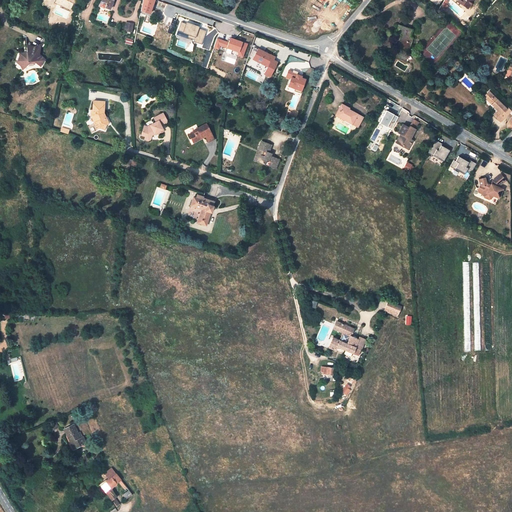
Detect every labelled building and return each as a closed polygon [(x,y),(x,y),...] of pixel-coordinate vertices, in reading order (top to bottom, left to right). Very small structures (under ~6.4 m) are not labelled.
[(55,0),(54,3),(74,12),(75,4),(65,0),(55,0)] [(102,0),(102,1),(106,3),(105,7),(110,9),(113,0),(102,0)] [(154,0),(142,0),(141,10),(150,13),(154,0)] [(187,23),(181,21),(179,30),(189,33),(187,37),(194,39),(193,41),(202,45),(207,31),(200,28),(200,26),(188,20),(187,23)] [(133,24),(126,22),(124,30),(125,30),(130,31),(131,32),(133,24)] [(412,30),(399,25),(396,32),(403,35),(399,46),(408,50),(413,38),(410,37),(412,30)] [(217,38),(214,48),(221,50),(222,47),(232,50),(231,55),(243,58),(248,44),(230,37),(228,43),(217,38)] [(34,46),(40,51),(41,46),(44,43),(34,46)] [(40,51),(34,46),(27,47),(27,53),(25,54),(24,53),(19,55),(20,61),(18,63),(24,69),(28,64),(36,63),(39,66),(45,59),(40,54),(40,51)] [(273,60),(269,58),(270,55),(258,48),(253,58),(268,66),(264,73),(270,76),(277,62),(273,60)] [(293,71),(289,69),(286,78),(290,79),(288,86),(295,88),(295,91),(303,93),(308,79),(304,78),(305,75),(299,74),(300,71),(294,69),(293,71)] [(508,108),(506,109),(490,93),(486,97),(489,100),(492,103),(492,104),(495,107),(498,111),(494,115),(497,118),(498,117),(501,120),(511,111),(508,108)] [(105,118),(104,115),(104,113),(105,102),(93,101),(93,110),(92,115),(96,122),(94,123),(97,129),(100,128),(105,129),(106,125),(109,123),(106,117),(105,118)] [(337,116),(358,127),(363,117),(349,109),(348,110),(342,107),(337,116)] [(143,128),(141,135),(146,136),(145,139),(148,141),(150,139),(152,135),(155,133),(158,132),(158,133),(159,134),(164,131),(161,125),(167,121),(163,113),(154,118),(156,122),(150,125),(151,128),(147,129),(143,128)] [(413,119),(411,125),(417,127),(419,121),(413,119)] [(206,123),(197,128),(197,130),(194,132),(189,134),(192,140),(197,138),(198,139),(205,135),(205,136),(209,142),(214,139),(206,123)] [(415,129),(410,126),(408,128),(406,128),(407,127),(403,124),(398,132),(400,134),(401,134),(400,136),(399,136),(397,140),(403,143),(402,146),(408,149),(413,140),(410,139),(415,129)] [(260,144),(258,149),(262,150),(260,154),(259,154),(256,161),(265,164),(267,159),(271,161),(269,166),(276,168),(279,159),(271,156),(268,155),(269,152),(272,145),(263,142),(261,145),(260,144)] [(471,175),(476,163),(458,155),(456,161),(454,160),(451,166),(471,175)] [(505,180),(500,174),(492,181),(491,184),(490,185),(486,183),(486,182),(485,178),(479,179),(480,184),(477,190),(478,192),(484,194),(483,195),(484,197),(488,199),(491,198),(492,195),(494,196),(498,198),(500,195),(502,189),(498,187),(499,186),(505,180)] [(197,223),(202,224),(203,220),(206,221),(209,212),(211,212),(215,202),(203,198),(202,200),(196,198),(193,197),(191,205),(202,209),(197,223)] [(202,224),(206,226),(211,212),(209,212),(206,221),(203,220),(202,224)] [(402,307),(389,301),(385,310),(397,317),(402,307)] [(337,321),(333,329),(342,333),(350,337),(347,344),(339,340),(333,337),(328,347),(335,350),(337,346),(353,353),(355,348),(361,350),(365,342),(351,336),(353,329),(337,321)] [(347,344),(350,337),(342,333),(339,340),(347,344)] [(9,353),(10,358),(20,356),(19,352),(18,348),(8,350),(9,353)] [(333,375),(334,367),(326,367),(324,367),(321,366),(321,372),(323,372),(323,374),(327,374),(333,375)] [(342,390),(347,394),(352,387),(347,383),(342,390)] [(59,426),(55,421),(50,425),(53,429),(59,426)] [(78,433),(74,424),(64,429),(67,435),(68,434),(72,443),(74,442),(76,448),(86,443),(83,437),(80,432),(78,433)] [(76,448),(74,442),(72,443),(68,434),(67,435),(74,449),(76,448)] [(104,474),(108,479),(116,473),(112,468),(104,474)] [(121,480),(116,473),(108,479),(105,482),(101,485),(105,492),(110,488),(117,483),(119,481),(121,480)] [(105,492),(112,500),(115,498),(117,497),(110,488),(105,492)] [(129,490),(123,494),(126,499),(132,495),(129,490)] [(112,500),(116,507),(120,504),(115,498),(112,500)]
